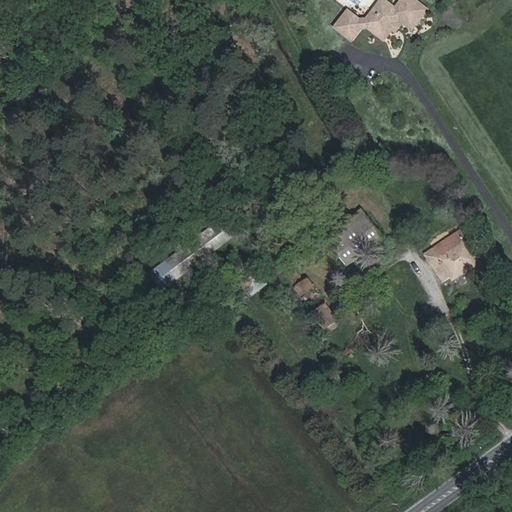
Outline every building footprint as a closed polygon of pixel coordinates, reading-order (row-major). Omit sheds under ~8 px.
[(347,11),(335,28),(351,39),(360,27),(367,26),(383,39),(392,27),(396,22),(399,19),(411,29),(426,10),(414,0),(402,0),(395,9),(392,13),(386,9),(380,16),(373,10),(366,19),(359,20),(347,11)] [(395,9),(383,0),(381,0),(373,10),(380,16),(386,9),(392,13),(395,9)] [(396,30),(400,25),(396,22),(392,27),(396,30)] [(354,214),(346,220),(368,249),(377,243),(354,214)] [(162,290),(234,236),(220,219),(150,273),(162,290)] [(368,249),(346,220),(325,236),(347,265),(368,249)] [(182,222),(155,242),(161,251),(188,230),(182,222)] [(484,265),(459,230),(432,249),(438,257),(431,263),(443,280),(450,275),(453,279),(469,268),(474,274),(484,265)] [(278,263),(294,287),(302,281),(285,257),(278,263)] [(257,272),(241,283),(250,296),(267,284),(257,272)] [(302,281),(294,287),(312,311),(324,303),(307,278),(302,281)] [(324,303),(312,311),(325,329),(336,321),(324,303)]
